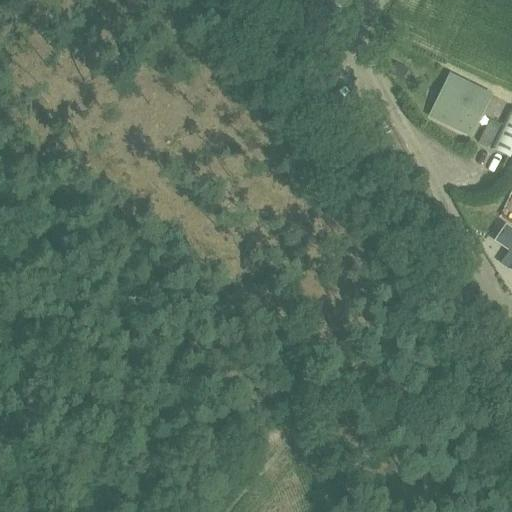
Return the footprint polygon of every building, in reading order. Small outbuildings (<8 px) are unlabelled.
[(395,63),(389,75),(401,81),(407,69),(395,63)] [(428,118),(472,140),(493,95),(449,74),(428,118)] [(491,150),(509,159),(511,152),(511,110),(510,110),(491,150)] [(501,127),(490,121),(480,143),(490,148),(501,127)] [(378,177),(386,193),(416,178),(408,163),(378,177)] [(511,283),(511,284),(511,235),(494,260),(511,272),(511,283)]
